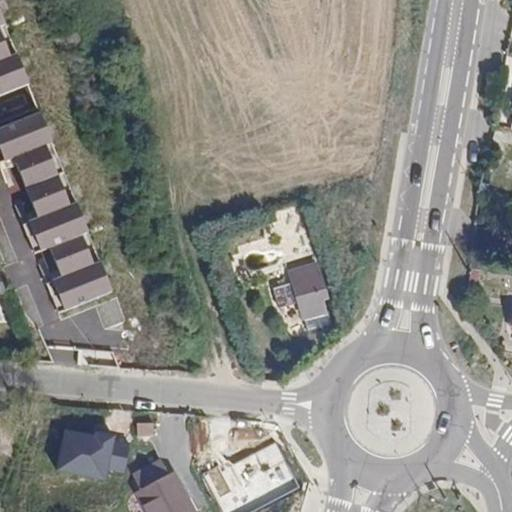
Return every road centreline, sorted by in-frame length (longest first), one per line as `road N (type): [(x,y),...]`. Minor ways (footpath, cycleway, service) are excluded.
road 1 (primary): [(438,370),(421,309),(472,0)]
road 2 (primary): [(444,0),(398,278),(384,326),(355,360)]
road 3 (residential): [(327,403),(0,375)]
